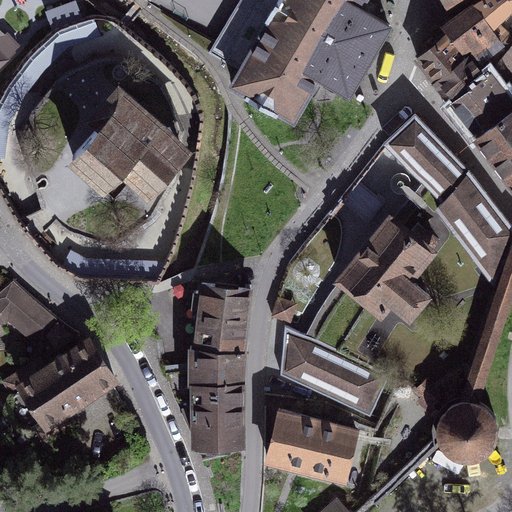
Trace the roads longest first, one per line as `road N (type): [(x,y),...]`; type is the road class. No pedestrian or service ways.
road 1 (residential): [(412,85),(275,263),(255,384),(251,511)]
road 2 (residential): [(0,230),(127,361),(167,437),(189,511)]
road 3 (residential): [(511,208),(412,85)]
